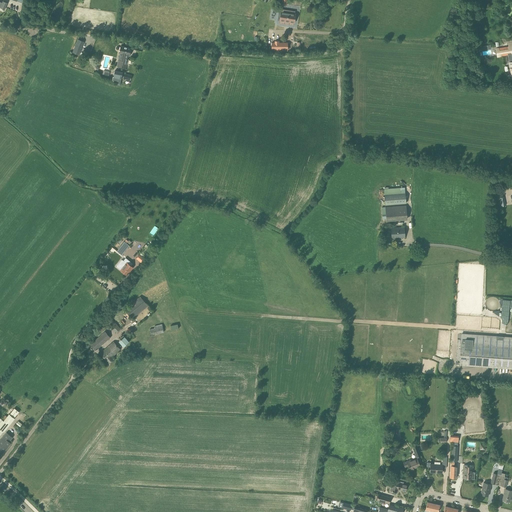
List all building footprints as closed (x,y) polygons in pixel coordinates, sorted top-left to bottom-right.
[(295,13),(295,12),(281,9),(281,11),(279,11),(277,21),(279,21),(279,23),(293,25),(293,23),(294,24),(296,14),(295,13)] [(73,52),(79,54),(84,42),(78,39),(73,52)] [(275,43),(272,43),(272,49),(288,50),(288,43),(279,43),(279,41),(275,41),(275,43)] [(511,54),(511,43),(508,44),(508,46),(499,48),(496,48),(497,57),(508,55),(511,78),(511,55),(511,54)] [(119,54),(120,54),(117,67),(122,68),(124,56),(125,56),(127,47),(121,46),(119,54)] [(130,56),(131,48),(127,47),(125,56),(124,56),(122,68),(126,69),(127,64),(128,64),(129,60),(128,59),(128,56),(129,57),(130,56)] [(115,71),(113,77),(121,79),(123,72),(115,71)] [(385,195),(385,205),(406,203),(405,193),(385,195)] [(496,199),(497,207),(505,206),(503,197),(496,199)] [(406,206),(385,207),(387,221),(407,219),(406,206)] [(405,238),(404,227),(391,228),(391,238),(399,238),(405,238)] [(127,243),(125,242),(117,251),(122,255),(130,246),(127,243)] [(133,268),(127,262),(121,270),(127,275),(133,268)] [(125,310),(129,314),(133,319),(148,306),(140,297),(125,310)] [(484,299),(484,308),(480,308),(479,306),(472,307),(472,305),(471,305),(462,302),(461,302),(462,323),(467,324),(469,324),(469,321),(472,321),(474,317),(474,325),(479,325),(479,323),(474,321),(479,321),(481,315),(489,315),(489,313),(496,315),(496,311),(487,312),(487,308),(497,308),(496,299),(495,298),(484,299)] [(115,323),(112,326),(110,327),(116,333),(121,329),(115,322),(115,323)] [(150,329),(150,332),(151,335),(164,332),(162,324),(154,326),(155,328),(150,329)] [(105,332),(90,345),(95,351),(111,338),(105,332)] [(511,337),(462,333),(459,364),(511,368),(511,337)] [(124,336),(122,338),(119,341),(124,347),(130,342),(124,336)] [(121,350),(114,342),(100,353),(110,364),(114,361),(112,358),(121,350)] [(15,408),(10,414),(4,421),(2,420),(0,422),(0,436),(15,418),(19,412),(15,408)] [(12,437),(7,433),(0,440),(0,456),(5,451),(4,450),(7,446),(8,447),(10,444),(10,443),(9,442),(12,437)] [(420,467),(417,459),(417,458),(421,456),(417,446),(413,447),(416,456),(415,457),(416,460),(409,462),(408,461),(404,463),(405,468),(409,466),(411,470),(420,467)] [(443,465),(431,465),(431,463),(427,463),(427,467),(431,467),(430,473),(442,473),(443,468),(446,469),(447,458),(443,457),(443,465)] [(464,465),(463,479),(474,479),(475,473),(473,472),(473,466),(464,465)] [(501,475),(493,473),(491,483),(495,484),(499,485),(501,475)] [(405,491),(407,485),(400,483),(400,482),(395,481),(394,481),(393,481),(393,482),(390,490),(392,491),(393,491),(396,492),(397,491),(397,490),(399,489),(400,489),(405,491)] [(491,485),(484,483),(481,495),(488,496),(491,485)] [(511,493),(511,490),(505,489),(503,500),(510,502),(511,493)] [(391,498),(378,495),(377,501),(389,504),(391,498)]
